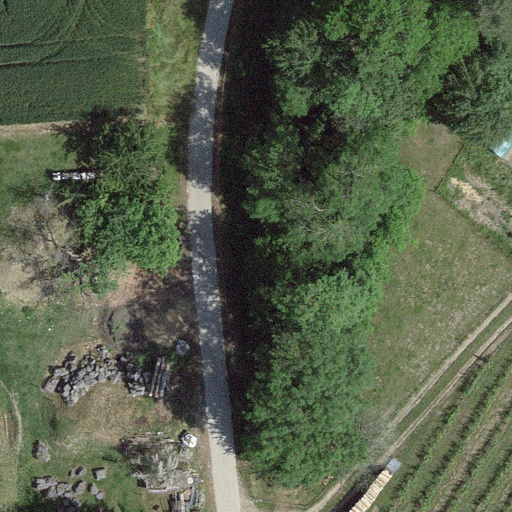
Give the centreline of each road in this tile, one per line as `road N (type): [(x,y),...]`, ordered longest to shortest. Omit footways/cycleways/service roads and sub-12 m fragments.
road 1 (track): [(221,0),(201,108),(199,179),(228,511)]
road 2 (track): [(326,511),(511,310)]
